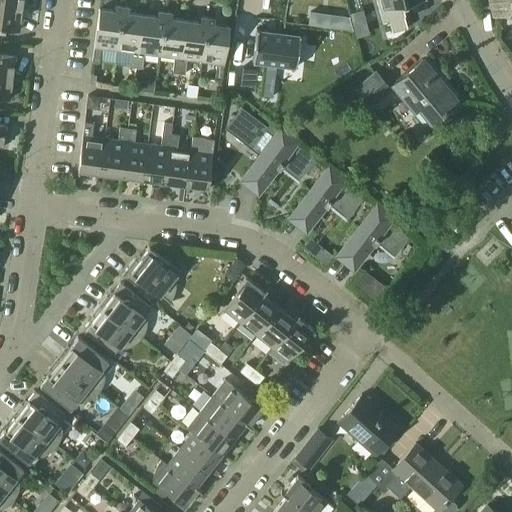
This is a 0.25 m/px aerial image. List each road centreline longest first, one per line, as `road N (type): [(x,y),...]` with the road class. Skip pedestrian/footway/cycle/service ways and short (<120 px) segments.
road 1 (residential): [(28,206),(238,234),(266,247),(367,337)]
road 2 (residential): [(226,511),(367,337)]
road 3 (residential): [(28,206),(58,0)]
road 4 (residential): [(511,464),(367,337)]
road 5 (residential): [(0,363),(28,206)]
